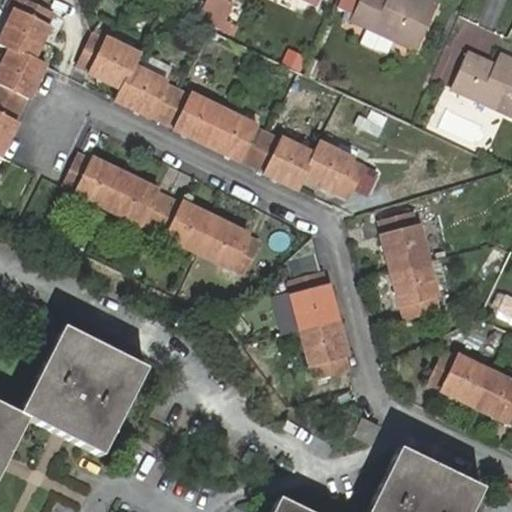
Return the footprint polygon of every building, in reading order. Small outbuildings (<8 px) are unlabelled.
[(53,13),(25,0),(18,0),(15,9),(13,10),(0,37),(0,48),(6,52),(0,65),(0,151),(15,122),(14,121),(24,101),(26,102),(44,63),(34,58),(49,26),(47,25),(53,13)] [(229,2),(224,0),(200,0),(193,16),(230,35),(234,25),(221,19),(229,2)] [(413,51),(435,6),(422,0),(357,0),(347,20),(413,51)] [(99,38),(89,34),(73,68),(84,73),(84,75),(116,90),(111,102),(147,119),(169,129),(170,130),(238,164),(240,163),(259,173),(260,175),(295,192),(301,180),(332,194),(333,193),(347,200),(362,167),(350,160),(350,159),(314,143),(309,153),(277,137),(277,138),(255,127),(254,126),(187,94),(187,95),(165,84),(165,83),(133,67),(138,56),(101,37),(99,38)] [(282,64),(302,71),(307,56),(287,49),(282,64)] [(490,66),(465,55),(450,87),(511,116),(511,63),(495,56),(490,66)] [(155,192),(77,154),(60,188),(71,193),(71,195),(140,228),(142,228),(161,237),(161,239),(229,271),(242,276),(258,242),(247,236),(245,235),(178,202),(176,202),(156,193),(155,192)] [(411,214),(375,224),(377,234),(377,235),(395,308),(396,308),(400,322),(437,313),(434,301),(435,299),(415,224),(411,214)] [(321,273),(285,283),(289,294),(288,296),(298,332),(307,368),(309,368),(312,381),(348,372),(345,361),(346,359),(325,283),(321,273)] [(282,337),(298,332),(288,296),(272,300),(282,337)] [(511,299),(505,296),(498,309),(511,315),(511,299)] [(143,370),(61,330),(16,414),(0,406),(0,470),(27,419),(101,455),(143,370)] [(449,355),(441,351),(423,386),(434,390),(435,392),(505,426),(506,426),(511,428),(511,385),(452,356),(449,355)] [(378,428),(360,420),(351,438),(370,447),(378,428)] [(468,511),(480,489),(396,451),(364,511),(300,511),(275,500),(269,511),(468,511)]
